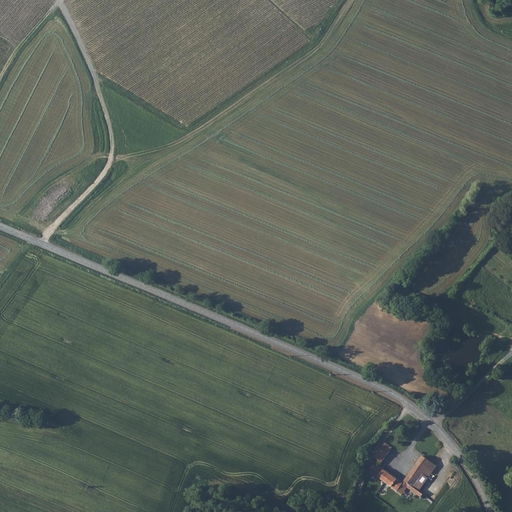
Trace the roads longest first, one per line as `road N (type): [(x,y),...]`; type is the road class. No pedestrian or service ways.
road 1 (tertiary): [(0,226),(409,404),(465,461),(490,511)]
road 2 (track): [(39,243),(108,172),(114,145),(58,0)]
road 3 (track): [(409,404),(371,453),(352,511)]
